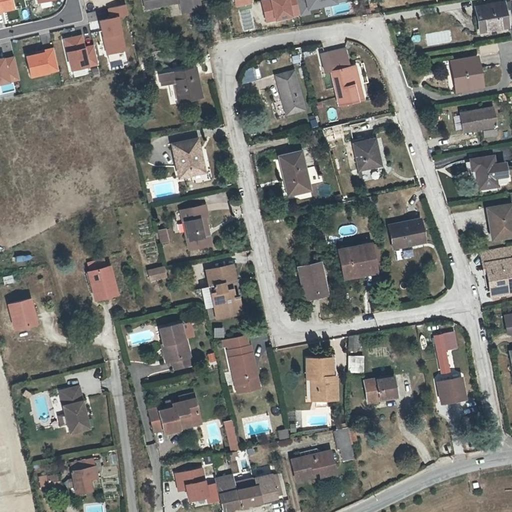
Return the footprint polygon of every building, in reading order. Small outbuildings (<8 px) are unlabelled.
[(11,0),(0,0),(0,10),(14,8),(11,0)] [(143,0),(144,6),(154,5),(155,8),(178,3),(180,15),(201,11),(198,0),(143,0)] [(295,0),(259,0),(264,23),(298,16),(295,0)] [(339,0),(303,0),(306,12),(340,6),(339,0)] [(504,1),(471,6),(476,32),(508,27),(504,1)] [(125,4),(107,8),(109,18),(99,20),(107,55),(127,51),(119,17),(127,15),(125,4)] [(83,34),(63,38),(70,70),(89,67),(98,65),(93,44),(86,46),(83,34)] [(326,68),(336,106),(359,100),(355,85),(350,86),(344,64),(340,46),(316,51),(320,69),(326,68)] [(44,52),(27,56),(32,76),(59,70),(54,48),(44,50),(44,52)] [(14,56),(0,58),(0,83),(19,80),(14,56)] [(454,94),(483,87),(477,57),(447,62),(454,94)] [(355,85),(350,63),(344,64),(350,86),(355,85)] [(252,67),(240,70),(244,84),(255,80),(252,67)] [(161,90),(173,88),(177,106),(201,101),(194,70),(159,78),(161,90)] [(294,71),(276,76),(286,113),(304,109),(294,71)] [(463,131),(480,128),(479,125),(495,123),(492,107),(460,113),(463,131)] [(196,138),(172,143),(179,176),(200,171),(195,149),(198,149),(196,138)] [(374,140),(353,146),(359,170),(380,165),(374,140)] [(282,182),(286,181),(291,198),(309,193),(298,153),(276,159),(282,182)] [(474,172),(477,190),(495,186),(504,184),(505,182),(504,178),(502,166),(492,168),(490,158),(468,163),(470,172),(474,172)] [(316,166),(307,168),(311,183),(320,181),(316,166)] [(485,207),(492,238),(501,236),(501,232),(511,229),(511,211),(510,202),(485,207)] [(193,224),(182,226),(188,253),(209,248),(203,222),(206,221),(204,209),(190,212),(193,224)] [(416,220),(386,227),(391,249),(421,243),(416,220)] [(157,230),(161,243),(172,240),(168,227),(157,230)] [(363,232),(332,239),(341,277),(356,273),(357,277),(372,274),(363,232)] [(371,271),(379,270),(374,246),(366,247),(371,271)] [(511,246),(479,254),(482,268),(511,262),(511,246)] [(86,266),(88,273),(86,274),(93,302),(115,297),(108,268),(104,269),(102,262),(86,266)] [(511,262),(482,268),(487,298),(511,293),(511,288),(511,287),(511,262)] [(301,299),(313,297),(314,300),(324,298),(317,266),(294,271),(301,299)] [(154,271),(157,280),(163,278),(162,271),(161,269),(154,271)] [(147,282),(157,280),(154,271),(145,273),(147,282)] [(204,276),(214,319),(236,315),(233,304),(232,295),(225,297),(223,289),(235,287),(233,277),(228,279),(226,271),(204,276)] [(29,300),(8,305),(14,330),(35,325),(29,300)] [(236,315),(214,319),(216,323),(242,318),(238,303),(233,304),(236,315)] [(511,314),(500,316),(503,335),(509,334),(511,335),(511,352),(508,353),(509,361),(511,361),(511,368),(511,314)] [(223,327),(213,328),(214,338),(224,337),(223,327)] [(158,332),(161,348),(164,347),(168,362),(170,362),(172,371),(189,367),(184,343),(182,343),(179,328),(158,332)] [(431,336),(437,372),(445,371),(438,334),(431,336)] [(346,352),(354,352),(354,338),(346,339),(346,352)] [(235,353),(248,350),(245,340),(233,342),(235,353)] [(225,344),(234,392),(247,389),(245,385),(255,383),(248,350),(235,353),(233,342),(225,344)] [(164,347),(161,348),(159,348),(162,363),(168,362),(164,347)] [(347,372),(363,372),(363,355),(347,355),(347,372)] [(313,381),(313,405),(333,405),(334,382),(331,381),(331,363),(306,363),(306,381),(313,381)] [(374,398),(374,401),(394,397),(389,376),(362,382),(366,400),(374,398)] [(258,395),(255,383),(245,385),(247,389),(234,392),(236,400),(258,395)] [(458,384),(434,388),(437,406),(461,403),(458,384)] [(77,389),(58,394),(67,435),(87,430),(77,389)] [(167,434),(176,432),(175,428),(184,426),(184,427),(198,424),(192,395),(177,399),(178,404),(169,406),(170,409),(164,410),(156,412),(155,409),(145,411),(151,435),(160,432),(161,434),(167,432),(167,434)] [(297,411),(287,411),(287,423),(297,423),(297,411)] [(229,454),(237,452),(230,423),(222,425),(229,454)] [(288,428),(277,430),(279,439),(289,437),(288,428)] [(334,432),(340,463),(351,461),(344,430),(334,432)] [(311,476),(317,475),(332,471),(328,454),(289,462),(294,483),(312,480),(311,476)] [(91,459),(69,464),(75,494),(89,491),(87,483),(95,481),(91,459)] [(204,467),(176,473),(180,490),(190,488),(192,498),(210,494),(204,467)] [(334,479),(332,471),(317,475),(319,482),(334,479)] [(45,475),(37,477),(40,490),(59,487),(56,474),(45,476),(45,475)] [(273,499),(273,498),(271,491),(277,490),(274,476),(268,477),(268,476),(249,480),(250,488),(232,492),(228,478),(213,481),(220,511),(273,499)]
